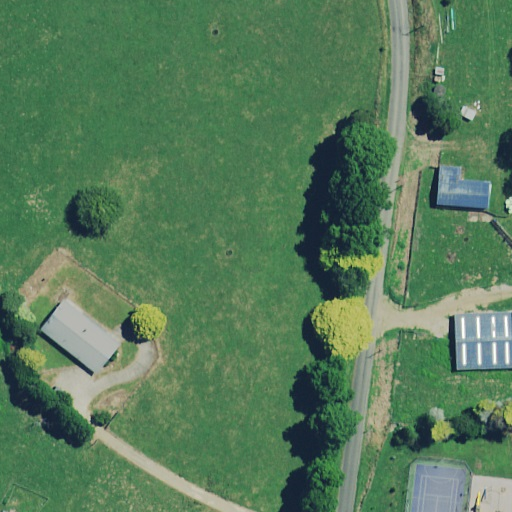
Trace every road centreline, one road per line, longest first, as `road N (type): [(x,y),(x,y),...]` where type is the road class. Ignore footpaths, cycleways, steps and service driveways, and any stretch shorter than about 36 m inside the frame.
road 1 (unclassified): [(344,511),(368,317),(390,0)]
road 2 (track): [(511,290),(419,317),(368,317)]
